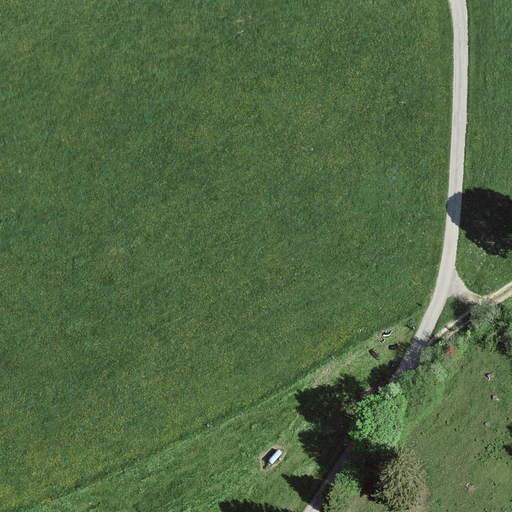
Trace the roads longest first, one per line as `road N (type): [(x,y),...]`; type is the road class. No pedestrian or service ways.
road 1 (unclassified): [(314,511),(407,370),(435,312),(458,186),(456,0)]
road 2 (track): [(407,370),(511,290)]
